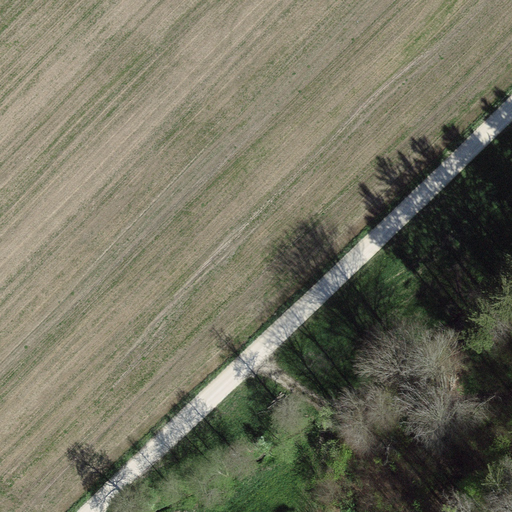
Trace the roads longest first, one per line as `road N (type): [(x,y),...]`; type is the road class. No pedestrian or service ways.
road 1 (track): [(511,103),(91,511)]
road 2 (track): [(249,359),(385,428),(431,431),(511,403)]
